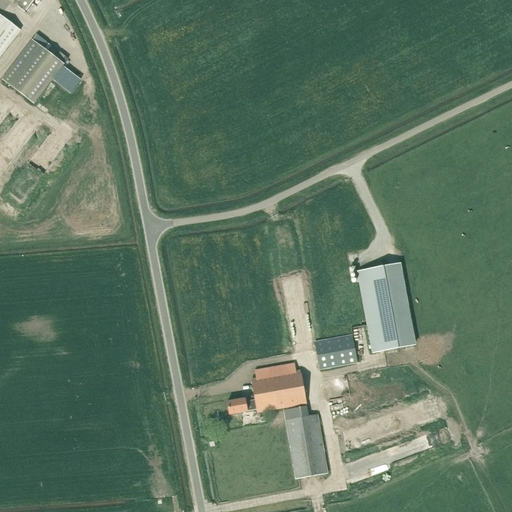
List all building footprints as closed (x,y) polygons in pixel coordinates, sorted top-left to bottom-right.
[(11,0),(26,11),(34,0),(11,0)] [(0,57),(20,31),(0,15),(0,57)] [(32,40),(3,80),(35,104),(65,64),(32,40)] [(357,271),(372,351),(412,343),(397,263),(357,271)] [(352,334),(315,341),(320,368),(358,361),(352,334)] [(245,399),(227,402),(230,415),(247,412),(247,411),(257,410),(258,413),(286,408),(287,409),(283,410),(285,422),(307,418),(305,405),(306,404),(300,371),(295,372),(294,364),(254,371),(256,379),(252,380),(255,399),(245,401),(245,399)] [(342,399),(329,401),(331,414),(344,411),(342,399)] [(307,418),(285,422),(296,481),(327,475),(316,416),(307,418)]
